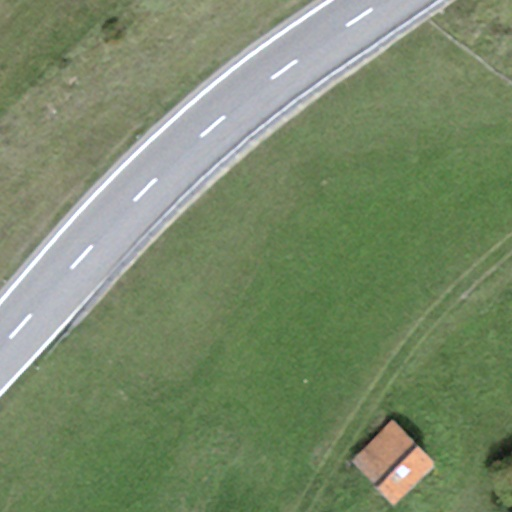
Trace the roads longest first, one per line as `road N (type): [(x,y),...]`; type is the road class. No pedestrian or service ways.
road 1 (secondary): [(386,0),(144,190),(0,350)]
road 2 (track): [(298,511),(390,372),(511,248)]
